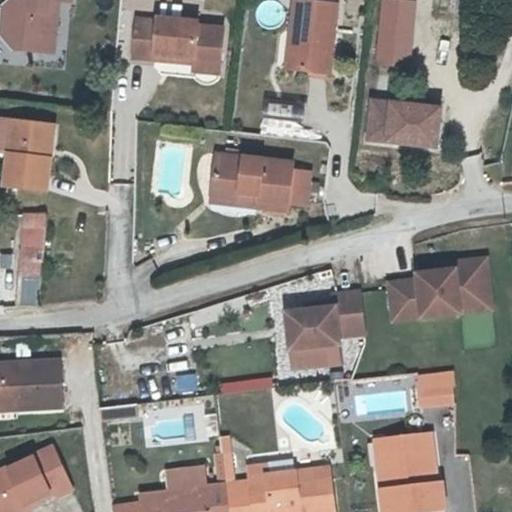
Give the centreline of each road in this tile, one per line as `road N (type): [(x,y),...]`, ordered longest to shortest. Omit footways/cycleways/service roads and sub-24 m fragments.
road 1 (residential): [(122,311),(410,225),(511,204)]
road 2 (residential): [(0,322),(122,311)]
